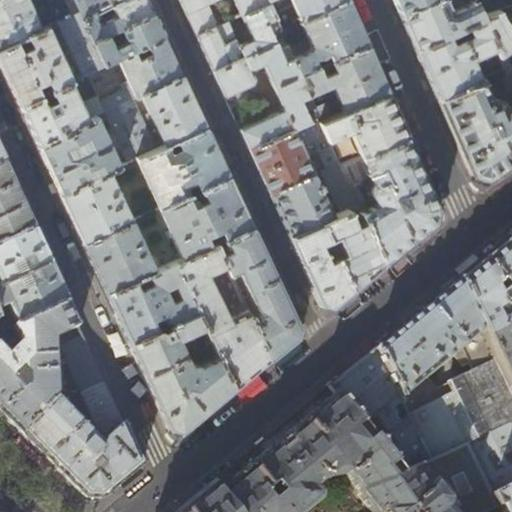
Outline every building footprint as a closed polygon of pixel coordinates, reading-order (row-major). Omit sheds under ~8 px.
[(24,0),(0,0),(0,47),(38,29),(24,0)] [(72,0),(46,0),(57,21),(77,11),(72,0)] [(110,6),(121,0),(72,0),(77,11),(81,20),(93,14),(110,6)] [(146,1),(145,0),(121,0),(110,6),(114,13),(111,18),(97,24),(93,14),(81,20),(91,42),(112,32),(119,29),(152,13),(146,1)] [(226,21),(216,0),(233,0),(240,14),(266,2),(265,0),(178,0),(185,14),(195,35),(226,21)] [(265,0),(266,2),(267,4),(273,2),(271,0),(290,0),(299,19),(342,0),(265,0)] [(357,26),(345,0),(342,0),(299,19),(303,29),(298,31),(302,39),(307,37),(310,46),(309,51),(296,56),(294,51),(288,53),(298,74),(365,45),(357,26)] [(393,0),(399,13),(429,0),(393,0)] [(473,0),(465,0),(467,3),(449,12),(443,0),(429,0),(399,13),(407,31),(415,48),(481,18),(480,15),(473,0)] [(511,0),(473,0),(480,15),(496,10),(511,4),(511,0)] [(267,4),(266,2),(240,14),(247,31),(248,33),(235,39),(226,21),(195,35),(202,52),(211,70),(282,38),(278,29),(273,17),(271,13),(268,6),(267,4)] [(275,3),(268,6),(271,13),(278,10),(275,3)] [(511,14),(504,20),(496,10),(480,15),(481,18),(494,48),(498,56),(511,46),(511,14)] [(81,20),(77,11),(57,21),(55,21),(66,45),(78,70),(66,75),(51,43),(56,40),(54,34),(48,36),(44,27),(38,29),(0,47),(0,67),(4,76),(18,106),(69,81),(99,67),(102,65),(91,42),(81,20)] [(156,22),(152,13),(119,29),(126,42),(112,48),(109,40),(115,37),(112,32),(91,42),(102,65),(106,64),(110,61),(134,50),(143,46),(153,41),(163,37),(156,22)] [(280,14),(273,17),(278,29),(284,26),(285,25),(280,14)] [(47,25),(55,21),(52,15),(44,18),(47,25)] [(494,48),(481,18),(415,48),(425,72),(437,99),(479,79),(470,58),(494,48)] [(288,36),(284,26),(278,29),(282,38),(282,39),(288,36)] [(173,59),(163,37),(153,41),(143,46),(148,57),(139,61),(134,50),(110,61),(112,66),(118,63),(128,83),(117,88),(123,102),(180,75),(173,59)] [(282,39),(282,38),(211,70),(226,102),(234,98),(231,92),(250,83),(251,79),(246,67),(260,60),(282,109),(238,129),(242,138),(247,148),(316,116),(310,100),(307,93),(298,74),(288,53),(282,39)] [(376,71),(365,45),(298,74),(307,93),(330,82),(343,112),(387,94),(376,71)] [(109,71),(106,64),(102,65),(99,67),(102,74),(109,71)] [(511,88),(510,83),(503,68),(479,79),(437,99),(471,174),(485,178),(509,161),(511,159),(511,88)] [(190,96),(180,75),(123,102),(118,104),(117,105),(124,121),(141,156),(142,155),(161,147),(156,137),(150,140),(134,104),(143,100),(164,145),(204,127),(190,96)] [(73,92),(69,81),(18,106),(25,122),(35,144),(95,116),(97,115),(104,111),(99,101),(96,95),(78,103),(76,98),(82,96),(79,90),(73,92)] [(113,94),(99,101),(104,111),(117,105),(118,104),(113,94)] [(397,117),(387,94),(343,112),(332,117),(319,122),(337,162),(339,165),(405,137),(397,117)] [(317,96),(310,100),(316,116),(319,122),(332,117),(325,102),(320,104),(317,96)] [(117,105),(104,111),(97,115),(100,121),(106,118),(126,163),(136,158),(141,156),(124,121),(117,105)] [(95,116),(35,144),(48,171),(58,193),(106,171),(113,168),(118,166),(112,155),(95,116)] [(319,122),(316,116),(247,148),(255,166),(267,193),(312,173),(299,144),(318,136),(322,146),(321,147),(326,158),(319,161),(322,168),(337,162),(319,122)] [(215,150),(204,127),(164,145),(161,147),(142,155),(141,156),(136,158),(140,167),(158,208),(228,177),(215,150)] [(420,171),(405,137),(339,165),(356,206),(358,210),(364,222),(382,263),(407,243),(433,221),(436,207),(420,171)] [(339,165),(337,162),(322,168),(321,169),(341,213),(356,206),(339,165)] [(17,199),(2,165),(0,166),(0,244),(32,230),(17,199)] [(118,166),(113,168),(116,175),(124,171),(121,165),(118,166)] [(129,221),(106,171),(58,193),(68,214),(81,243),(129,221)] [(312,173),(267,193),(278,216),(288,236),(331,217),(312,173)] [(239,202),(228,177),(158,208),(181,258),(214,243),(224,239),(251,227),(239,202)] [(358,210),(356,206),(341,213),(331,217),(288,236),(294,250),(312,289),(319,304),(329,307),(352,288),(382,263),(364,222),(355,226),(349,214),(358,210)] [(129,221),(81,243),(90,263),(104,292),(152,271),(129,221)] [(274,277),(251,227),(224,239),(229,251),(220,255),(224,264),(237,294),(246,290),(256,313),(248,317),(267,358),(294,336),(297,327),(274,277)] [(39,247),(32,230),(0,244),(0,287),(48,266),(39,247)] [(511,233),(511,234),(456,280),(511,395),(511,233)] [(220,255),(214,243),(181,258),(173,262),(196,312),(232,387),(249,373),(267,358),(248,317),(247,315),(244,310),(227,318),(205,274),(224,264),(220,255)] [(167,319),(170,324),(196,312),(173,262),(152,271),(104,292),(114,315),(127,343),(156,330),(151,319),(156,317),(159,322),(167,319)] [(56,284),(48,266),(0,287),(0,307),(6,305),(15,325),(65,302),(56,284)] [(511,484),(511,395),(456,280),(413,315),(373,349),(400,402),(406,415),(429,462),(465,446),(489,495),(504,488),(511,484)] [(76,327),(65,302),(15,325),(13,326),(20,343),(5,358),(0,353),(0,344),(7,337),(2,331),(0,333),(0,416),(18,435),(52,400),(50,338),(76,327)] [(196,312),(170,324),(156,330),(127,343),(144,378),(167,428),(180,431),(203,411),(232,387),(196,312)] [(6,320),(0,322),(0,327),(2,331),(9,328),(6,320)] [(79,392),(102,382),(88,351),(81,336),(60,345),(60,350),(79,392)] [(368,439),(398,476),(429,462),(406,415),(396,423),(392,418),(394,414),(387,405),(392,401),(396,405),(400,402),(373,349),(350,368),(326,387),(356,424),(368,439)] [(115,409),(102,382),(79,392),(94,423),(98,428),(95,431),(102,439),(98,444),(58,406),(61,402),(69,400),(68,395),(54,399),(52,400),(18,435),(50,466),(83,498),(99,499),(104,494),(113,486),(140,464),(115,409)] [(398,476),(368,439),(358,445),(347,431),(356,424),(326,387),(223,473),(175,511),(483,511),(495,506),(489,495),(465,446),(429,462),(398,476)] [(511,511),(511,494),(508,496),(504,488),(489,495),(495,506),(496,508),(498,507),(500,511),(511,511)]
